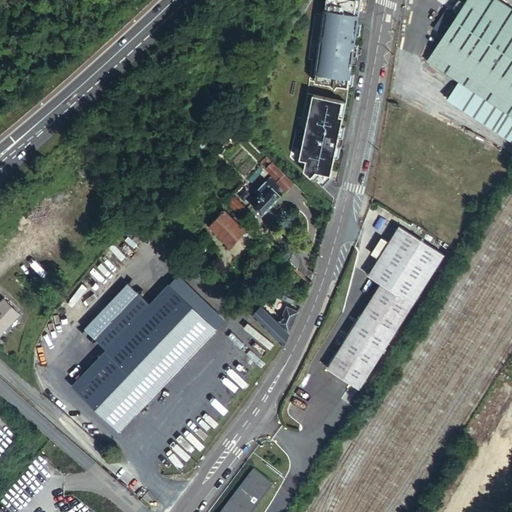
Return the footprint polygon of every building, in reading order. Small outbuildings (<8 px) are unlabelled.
[(326,0),(314,94),(348,101),(361,0),(326,0)] [(427,61),(459,82),(511,116),(511,9),(498,0),(467,0),(457,15),(447,8),(433,29),(443,36),(427,61)] [(113,98),(115,100),(133,117),(174,74),(154,56),(113,98)] [(511,116),(459,82),(446,100),(510,142),(511,139),(511,116)] [(348,101),(314,94),(300,160),(307,161),(305,170),(323,188),(331,180),(348,101)] [(71,144),(78,150),(90,161),(133,117),(115,100),(71,144)] [(157,148),(142,163),(153,174),(168,158),(157,148)] [(294,184),(267,157),(260,164),(279,182),(278,183),(287,191),(294,184)] [(143,212),(153,222),(196,177),(186,167),(143,212)] [(261,216),(280,195),(265,181),(257,189),(260,192),(256,196),(259,199),(252,206),(261,216)] [(242,218),(248,212),(232,197),(226,203),(242,218)] [(224,212),(210,226),(230,246),(244,231),(224,212)] [(380,284),(327,368),(360,389),(444,255),(399,226),(367,276),(380,284)] [(112,356),(77,391),(117,431),(225,321),(185,282),(156,312),(134,291),(90,335),(112,356)] [(6,306),(0,313),(0,344),(22,320),(6,306)] [(252,316),(283,346),(297,312),(286,307),(279,323),(261,307),(252,316)] [(258,461),(219,511),(250,511),(278,475),(258,461)] [(494,511),(461,492),(456,499),(478,511),(494,511)] [(478,511),(456,499),(448,511),(478,511)]
